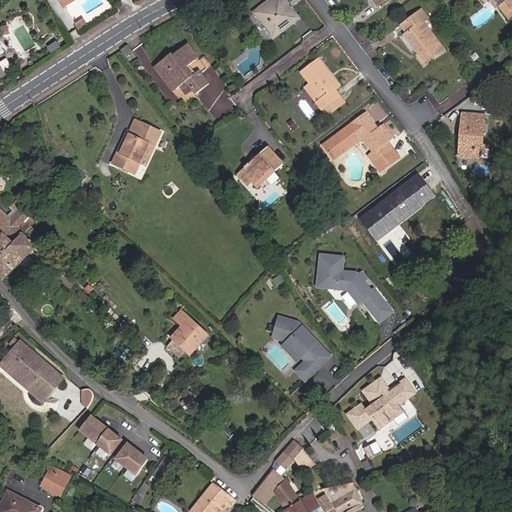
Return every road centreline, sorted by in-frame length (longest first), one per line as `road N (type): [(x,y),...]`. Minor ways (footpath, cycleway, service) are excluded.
road 1 (residential): [(243,488),(83,377),(0,284)]
road 2 (unclassified): [(0,109),(178,0)]
road 3 (unknown): [(265,137),(233,90),(330,16)]
